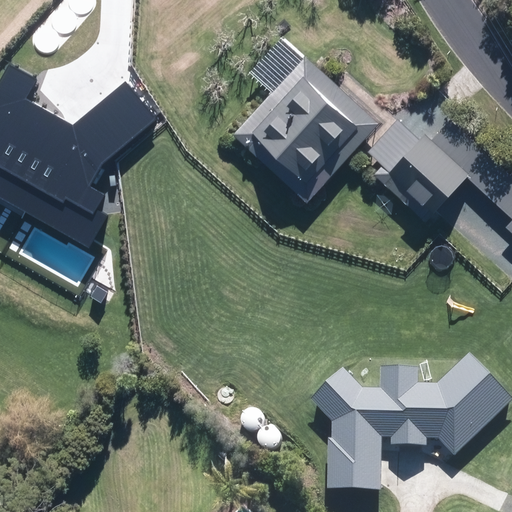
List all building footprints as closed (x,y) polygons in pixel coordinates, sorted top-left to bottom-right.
[(379,119),(304,50),(232,128),(306,197),(379,119)] [(200,55),(184,52),(182,65),(198,68),(200,55)] [(503,162),(449,113),(430,134),(423,127),(386,167),(431,208),(466,170),(482,185),(503,162)] [(182,368),(197,353),(179,335),(164,351),(182,368)] [(181,372),(211,401),(227,384),(197,356),(181,372)]
